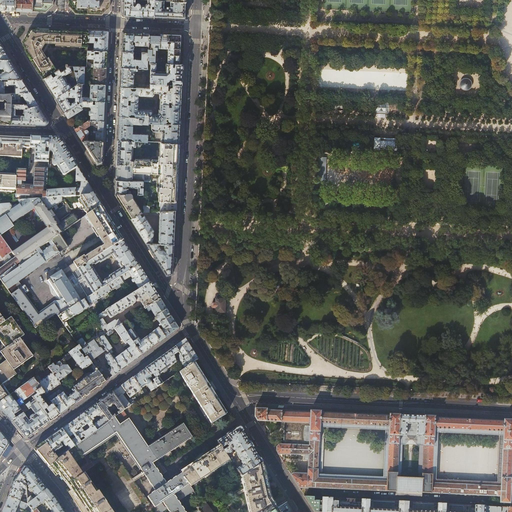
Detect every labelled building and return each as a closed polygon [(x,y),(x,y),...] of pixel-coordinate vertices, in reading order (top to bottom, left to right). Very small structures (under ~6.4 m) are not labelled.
[(0,0),(0,9),(1,10),(8,10),(15,10),(15,0),(0,0)] [(32,0),(15,0),(15,10),(23,11),(32,11),(32,0)] [(32,0),(32,11),(39,12),(46,12),(53,5),(53,0),(32,0)] [(68,0),(68,1),(68,6),(75,13),(88,14),(102,14),(109,7),(109,0),(68,0)] [(145,1),(145,0),(123,0),(124,6),(123,15),(127,16),(137,16),(148,16),(154,17),(154,1),(154,0),(147,0),(147,3),(146,3),(145,4),(144,5),(140,5),(140,4),(139,3),(138,3),(138,2),(143,2),(145,1)] [(164,1),(161,1),(154,1),(154,17),(166,17),(170,18),(185,18),(185,8),(185,2),(170,1),(170,8),(168,8),(168,7),(164,7),(164,1)] [(88,42),(88,30),(81,30),(52,28),(38,28),(38,29),(31,29),(28,33),(24,39),(25,39),(22,43),(26,49),(25,50),(26,51),(34,65),(43,79),(57,70),(53,63),(54,62),(51,56),(49,57),(49,56),(47,57),(43,51),(48,43),(55,43),(55,45),(56,45),(56,47),(63,47),(63,45),(74,46),(74,48),(80,48),(80,46),(87,46),(88,42)] [(98,30),(88,30),(88,42),(94,42),(93,50),(107,51),(107,46),(108,31),(98,30)] [(136,48),(133,45),(133,32),(122,32),(122,44),(121,51),(133,52),(138,52),(138,51),(136,48)] [(148,52),(149,33),(140,32),(133,32),(133,45),(137,45),(137,47),(140,47),(140,45),(146,45),(146,49),(136,48),(138,51),(138,52),(141,52),(148,52)] [(153,33),(149,33),(148,52),(147,63),(151,63),(156,63),(159,63),(159,59),(155,59),(155,52),(159,53),(159,48),(160,33),(153,33)] [(175,34),(160,33),(159,48),(168,48),(167,62),(163,61),(164,56),(159,56),(159,59),(159,63),(166,63),(182,64),(183,53),(184,37),(182,34),(175,34)] [(0,58),(10,59),(4,49),(0,43),(0,58)] [(89,50),(87,50),(87,58),(94,58),(93,65),(87,61),(86,67),(93,67),(106,68),(107,58),(107,51),(93,50),(89,50)] [(133,59),(133,52),(121,51),(121,57),(121,67),(136,68),(136,65),(136,64),(137,65),(138,65),(138,68),(150,69),(151,63),(147,63),(148,52),(141,52),(141,59),(133,59)] [(0,67),(1,68),(2,68),(2,69),(3,69),(4,70),(0,73),(0,78),(5,78),(23,79),(11,61),(10,59),(0,58),(0,67)] [(156,68),(156,63),(151,63),(150,69),(150,84),(167,84),(172,85),(181,85),(182,75),(182,64),(166,63),(165,71),(155,71),(155,69),(156,68)] [(59,69),(57,70),(43,79),(49,89),(52,93),(55,98),(71,87),(69,83),(68,84),(63,76),(71,71),(70,66),(63,66),(61,67),(63,70),(60,71),(59,69)] [(73,66),(77,84),(83,84),(84,84),(84,67),(73,66)] [(106,75),(106,68),(93,67),(93,84),(105,84),(106,75)] [(137,68),(136,68),(121,67),(120,73),(120,87),(145,88),(145,86),(144,84),(139,84),(137,85),(137,86),(133,86),(134,71),(137,71),(137,68)] [(26,84),(23,79),(5,78),(5,85),(14,85),(15,86),(15,93),(31,92),(26,84)] [(461,79),(460,81),(459,82),(458,85),(459,87),(460,89),(461,90),(464,91),(466,91),(467,91),(469,90),(471,88),(471,86),(471,83),(471,82),(470,80),(468,79),(466,78),(463,78),(461,79)] [(75,88),(73,88),(72,87),(71,87),(55,98),(59,104),(64,112),(77,104),(77,103),(77,102),(77,101),(78,100),(78,97),(82,97),(83,84),(77,84),(75,85),(75,88)] [(105,93),(105,84),(93,84),(90,84),(90,97),(82,97),(78,97),(78,100),(79,101),(79,102),(80,102),(82,101),(92,101),(93,100),(95,100),(95,101),(105,102),(105,93)] [(167,89),(167,84),(150,84),(149,88),(148,88),(148,95),(152,96),(153,94),(153,92),(159,93),(159,94),(160,94),(159,104),(180,104),(181,95),(181,85),(172,85),(171,87),(170,87),(169,87),(169,88),(168,89),(169,89),(167,89)] [(148,88),(145,88),(120,87),(119,95),(119,101),(128,102),(128,100),(131,100),(130,102),(138,102),(138,95),(148,95),(148,88)] [(31,92),(15,93),(12,93),(11,104),(27,105),(28,108),(39,104),(35,98),(31,92)] [(5,93),(0,93),(0,122),(10,123),(11,104),(12,93),(5,93)] [(401,101),(363,99),(362,113),(400,115),(401,101)] [(104,113),(105,102),(95,101),(95,104),(92,104),(92,101),(82,101),(80,102),(77,104),(64,112),(68,118),(82,109),(82,107),(83,106),(89,107),(91,108),(90,121),(104,121),(104,113)] [(128,104),(128,102),(119,101),(118,116),(129,117),(129,115),(131,114),(134,114),(135,116),(135,117),(139,117),(142,117),(145,117),(145,110),(138,110),(138,102),(130,102),(130,105),(128,104)] [(39,104),(28,108),(27,105),(11,104),(10,123),(19,124),(37,124),(44,125),(45,125),(46,124),(47,124),(47,123),(48,123),(48,122),(48,121),(48,119),(47,118),(40,106),(39,104)] [(180,114),(180,104),(159,104),(159,113),(158,114),(152,114),(153,112),(151,110),(145,110),(145,117),(149,118),(148,123),(149,123),(150,123),(152,123),(179,124),(180,117),(180,114)] [(135,117),(129,117),(118,116),(118,120),(118,124),(132,125),(132,123),(145,124),(145,127),(148,127),(149,123),(148,123),(149,118),(145,117),(142,117),(142,119),(140,119),(140,118),(139,118),(139,119),(139,117),(135,117)] [(90,125),(87,121),(74,129),(78,135),(79,135),(82,141),(88,141),(88,133),(89,133),(89,132),(88,131),(86,127),(90,125)] [(88,121),(87,121),(90,125),(94,125),(93,132),(91,132),(91,141),(103,141),(103,131),(104,121),(90,121),(88,121)] [(179,136),(179,124),(152,123),(151,127),(151,129),(153,131),(162,131),(161,142),(179,143),(179,136)] [(132,134),(132,125),(118,124),(118,126),(117,140),(136,141),(148,142),(148,134),(132,134)] [(0,154),(30,156),(30,148),(31,138),(25,137),(8,136),(0,136),(0,154)] [(49,148),(49,137),(40,137),(39,137),(31,136),(31,138),(30,148),(35,148),(34,161),(48,162),(48,161),(49,153),(46,153),(46,150),(45,150),(45,148),(49,148)] [(53,137),(49,137),(49,148),(49,152),(52,151),(54,155),(53,161),(53,162),(52,162),(52,163),(53,165),(54,166),(55,166),(56,165),(58,167),(57,169),(59,172),(61,172),(63,175),(65,175),(76,168),(76,166),(77,166),(73,160),(67,150),(62,141),(59,138),(53,137)] [(374,148),(397,150),(397,138),(375,137),(374,148)] [(136,146),(136,141),(117,140),(117,154),(116,165),(117,165),(135,165),(135,159),(132,159),(133,146),(136,146)] [(91,141),(88,141),(82,141),(88,151),(96,163),(102,162),(102,159),(102,150),(103,141),(91,141)] [(158,142),(148,142),(136,141),(136,146),(135,158),(140,159),(140,145),(142,145),(142,147),(158,147),(158,142)] [(161,142),(158,142),(158,147),(157,159),(152,159),(151,166),(151,177),(157,178),(156,190),(159,190),(158,200),(176,201),(177,167),(179,143),(161,142)] [(318,185),(325,186),(326,161),(319,161),(318,185)] [(151,166),(135,165),(117,165),(117,168),(117,177),(117,180),(143,181),(150,182),(151,177),(151,166)] [(76,166),(76,168),(75,189),(75,193),(79,193),(80,196),(89,195),(94,192),(88,183),(83,175),(77,166),(76,166)] [(0,189),(16,190),(16,195),(14,195),(14,201),(62,197),(75,196),(75,193),(75,189),(47,191),(48,168),(34,167),(34,185),(24,185),(25,170),(17,170),(17,178),(0,177),(0,189)] [(115,180),(115,188),(115,193),(130,192),(133,192),(134,195),(142,194),(143,181),(117,180),(115,180)] [(98,200),(94,192),(89,195),(80,196),(80,198),(78,200),(84,209),(87,215),(101,205),(98,200)] [(130,192),(115,193),(122,206),(131,218),(139,213),(142,212),(133,196),(132,195),(132,194),(132,193),(131,193),(130,192)] [(45,227),(9,253),(13,259),(0,268),(0,277),(17,264),(31,254),(36,251),(44,245),(48,242),(59,235),(78,221),(73,214),(58,225),(48,211),(62,201),(62,197),(14,201),(0,201),(0,231),(32,209),(45,227)] [(175,208),(176,201),(158,200),(158,209),(149,208),(150,205),(143,205),(144,212),(151,212),(175,210),(175,208)] [(78,269),(124,240),(116,229),(106,211),(101,205),(87,215),(85,216),(94,230),(99,239),(103,245),(84,258),(82,254),(80,256),(81,258),(74,263),(78,269)] [(174,229),(175,210),(151,212),(151,215),(155,215),(155,213),(159,213),(158,242),(154,241),(152,241),(152,243),(159,243),(163,244),(174,244),(174,229)] [(142,216),(139,213),(131,218),(137,229),(146,243),(152,243),(152,241),(153,230),(144,215),(142,216)] [(68,248),(59,235),(48,242),(51,246),(46,249),(44,245),(36,251),(38,253),(33,257),(31,254),(17,264),(0,277),(0,278),(8,289),(45,262),(65,250),(68,248)] [(0,255),(3,259),(9,253),(0,238),(0,255)] [(139,265),(131,252),(127,245),(124,240),(78,269),(72,273),(88,297),(105,287),(128,272),(139,265)] [(159,243),(152,243),(146,243),(152,253),(159,263),(166,275),(172,274),(172,273),(173,261),(174,244),(163,244),(163,249),(162,249),(161,249),(158,245),(159,243)] [(72,273),(78,269),(74,263),(51,278),(69,305),(65,308),(63,304),(58,308),(57,307),(41,319),(17,287),(10,292),(36,327),(56,313),(58,316),(88,297),(72,273)] [(122,282),(131,277),(132,280),(131,281),(132,283),(133,283),(134,282),(139,290),(150,283),(144,273),(139,265),(128,272),(105,287),(88,297),(58,316),(70,333),(72,331),(65,321),(88,306),(87,306),(123,284),(122,282)] [(135,302),(135,301),(135,300),(134,299),(136,298),(137,298),(137,299),(138,299),(145,309),(146,308),(161,299),(156,292),(150,283),(139,290),(95,317),(106,334),(112,330),(114,329),(121,324),(119,321),(118,320),(117,320),(107,327),(102,319),(101,319),(103,318),(107,314),(109,317),(110,318),(111,318),(134,303),(135,303),(135,302)] [(216,297),(216,298),(216,302),(213,302),(212,303),(212,305),(213,307),(215,307),(215,311),(215,312),(215,313),(216,314),(217,315),(218,316),(219,316),(221,316),(222,315),(223,314),(223,313),(224,312),(224,311),(224,305),(224,299),(224,298),(224,297),(224,296),(224,295),(223,295),(222,294),(220,293),(219,293),(218,294),(217,295),(216,296),(216,297)] [(161,299),(146,308),(148,312),(151,310),(153,313),(152,314),(154,317),(154,318),(155,320),(157,319),(163,329),(161,331),(159,328),(158,328),(141,341),(127,320),(121,324),(142,355),(147,352),(179,328),(166,308),(164,305),(161,299)] [(0,402),(10,395),(2,384),(19,372),(16,367),(31,357),(32,354),(20,338),(24,335),(24,334),(12,318),(10,317),(5,321),(0,314),(0,340),(6,348),(2,351),(1,353),(6,360),(0,364),(0,402)] [(99,339),(106,350),(108,353),(120,371),(129,365),(130,364),(142,355),(121,324),(114,329),(125,343),(125,344),(126,343),(127,343),(130,347),(114,358),(111,353),(113,353),(111,350),(112,350),(112,348),(104,336),(99,339)] [(76,329),(72,331),(70,333),(77,342),(78,341),(75,337),(80,334),(76,329)] [(78,341),(77,342),(79,346),(83,351),(86,356),(90,361),(106,350),(99,339),(98,337),(86,346),(85,343),(81,339),(78,341)] [(175,346),(179,352),(180,354),(179,355),(179,356),(180,360),(182,363),(183,366),(178,369),(180,371),(193,362),(198,359),(192,350),(185,339),(177,345),(175,346)] [(80,352),(83,351),(79,346),(64,356),(66,360),(67,361),(72,357),(77,363),(75,364),(79,370),(81,369),(81,370),(83,370),(92,364),(90,361),(86,356),(84,358),(84,357),(84,356),(83,355),(82,354),(80,352)] [(174,356),(179,352),(175,346),(155,361),(145,368),(157,387),(163,383),(159,376),(160,375),(160,374),(177,361),(179,364),(182,363),(180,360),(179,356),(175,358),(175,357),(174,356)] [(120,371),(108,353),(107,354),(106,353),(105,354),(106,355),(105,355),(105,358),(108,362),(107,363),(108,365),(109,365),(111,367),(108,369),(112,375),(113,376),(120,371)] [(64,361),(66,360),(64,356),(62,358),(64,361),(57,366),(56,366),(55,366),(53,364),(49,367),(51,370),(52,373),(59,381),(72,372),(64,361)] [(200,372),(193,362),(180,371),(179,372),(211,423),(226,414),(224,411),(212,392),(200,372)] [(95,367),(96,369),(97,370),(105,382),(109,379),(104,371),(98,366),(97,368),(96,366),(95,367)] [(51,370),(49,367),(34,378),(41,388),(45,393),(46,395),(60,384),(59,381),(52,373),(42,381),(40,378),(51,370)] [(139,373),(133,377),(141,389),(146,385),(146,384),(147,385),(150,390),(149,391),(150,392),(157,387),(145,368),(139,373)] [(104,383),(105,382),(97,370),(86,377),(83,379),(84,379),(73,387),(82,399),(97,388),(104,383)] [(137,400),(135,397),(133,398),(132,398),(128,401),(124,396),(127,393),(130,397),(135,393),(139,399),(146,395),(144,393),(143,392),(142,390),(141,389),(133,377),(124,383),(117,388),(112,392),(125,410),(137,400)] [(41,388),(34,378),(10,395),(0,402),(0,410),(4,414),(9,419),(12,422),(24,413),(29,409),(26,405),(25,404),(23,401),(26,399),(31,395),(41,388)] [(70,395),(70,397),(75,404),(78,401),(82,399),(73,387),(72,388),(73,389),(72,390),(73,391),(73,393),(71,394),(70,395)] [(41,396),(45,393),(41,388),(31,395),(34,399),(50,422),(56,418),(60,415),(53,404),(49,406),(47,403),(46,404),(41,396)] [(63,392),(62,392),(59,390),(48,398),(49,399),(56,394),(68,409),(72,406),(75,404),(70,397),(68,398),(63,392)] [(112,392),(106,397),(96,404),(109,421),(123,410),(125,410),(112,392)] [(50,400),(54,397),(55,398),(51,402),(53,404),(60,415),(64,412),(68,409),(56,394),(49,399),(50,400)] [(34,399),(26,405),(29,409),(29,410),(31,409),(36,415),(34,416),(34,415),(33,415),(32,415),(30,417),(30,418),(31,420),(29,421),(24,413),(12,422),(24,437),(25,438),(26,438),(28,438),(29,437),(39,430),(50,422),(34,399)] [(84,413),(92,423),(93,422),(92,420),(94,419),(93,418),(97,415),(98,416),(99,415),(102,418),(93,425),(97,430),(109,421),(96,404),(89,409),(88,409),(84,413)] [(277,411),(267,410),(267,409),(255,408),(255,417),(259,423),(260,425),(284,426),(283,444),(279,444),(276,447),(276,451),(278,454),(305,455),(305,460),(308,460),(308,474),(293,473),(291,474),(299,488),(308,488),(308,487),(400,492),(399,495),(418,496),(418,492),(500,496),(500,503),(510,503),(511,458),(511,419),(504,419),(504,421),(453,419),(435,418),(435,416),(424,416),(400,415),(395,415),(390,414),(390,416),(387,416),(329,413),(320,413),(320,411),(310,411),(310,413),(282,411),(277,411)] [(149,447),(123,410),(109,421),(97,430),(75,446),(68,451),(75,462),(83,457),(82,456),(116,433),(143,471),(141,472),(143,476),(145,475),(156,491),(148,496),(155,507),(156,506),(159,511),(162,511),(168,509),(169,511),(187,511),(180,501),(195,491),(190,485),(182,473),(180,474),(174,478),(166,484),(161,475),(168,471),(164,466),(159,459),(193,437),(185,423),(149,447)] [(92,423),(84,413),(78,417),(62,429),(75,446),(97,430),(93,425),(92,423)] [(220,445),(222,448),(227,445),(228,447),(224,450),(228,456),(232,453),(231,452),(233,450),(235,451),(236,453),(238,455),(237,456),(241,461),(242,461),(241,463),(243,465),(237,469),(242,477),(263,463),(256,452),(247,437),(243,430),(240,426),(231,432),(217,441),(220,445)] [(75,446),(62,429),(53,435),(45,441),(54,453),(63,446),(61,443),(62,442),(66,446),(67,445),(69,447),(64,451),(65,453),(68,451),(75,446)] [(6,449),(9,445),(8,441),(0,430),(0,457),(1,456),(6,449)] [(68,451),(65,453),(59,458),(55,454),(54,453),(45,441),(40,445),(34,449),(39,455),(50,469),(56,476),(60,473),(68,484),(69,484),(72,489),(68,492),(76,503),(81,511),(113,511),(99,490),(98,491),(85,472),(83,474),(75,462),(68,451)] [(224,450),(222,448),(220,445),(208,453),(197,461),(186,468),(181,471),(182,473),(190,485),(230,459),(229,458),(228,456),(224,450)] [(268,471),(263,463),(242,477),(241,478),(244,485),(248,511),(211,511),(205,502),(197,508),(198,510),(199,511),(267,511),(276,507),(272,500),(271,499),(270,497),(266,480),(273,479),(268,471)] [(28,504),(47,489),(45,485),(37,476),(29,466),(24,466),(20,473),(27,482),(29,484),(27,485),(33,493),(27,498),(27,499),(28,504)] [(20,473),(17,477),(16,479),(15,481),(25,485),(27,482),(20,473)] [(26,486),(25,485),(15,481),(13,487),(9,497),(28,504),(27,499),(24,499),(23,500),(21,499),(24,492),(25,493),(25,494),(25,495),(27,495),(26,486)] [(54,497),(47,489),(28,504),(31,508),(33,511),(36,509),(35,508),(45,500),(45,501),(45,502),(48,507),(49,506),(51,508),(50,509),(52,511),(63,511),(57,502),(54,497)] [(2,511),(15,511),(18,505),(20,505),(21,507),(24,509),(27,508),(28,510),(30,510),(31,508),(28,504),(9,497),(2,511)] [(489,511),(506,511),(507,507),(305,497),(314,511),(511,511),(511,507),(507,507),(506,511),(484,511),(485,511),(489,511)]
